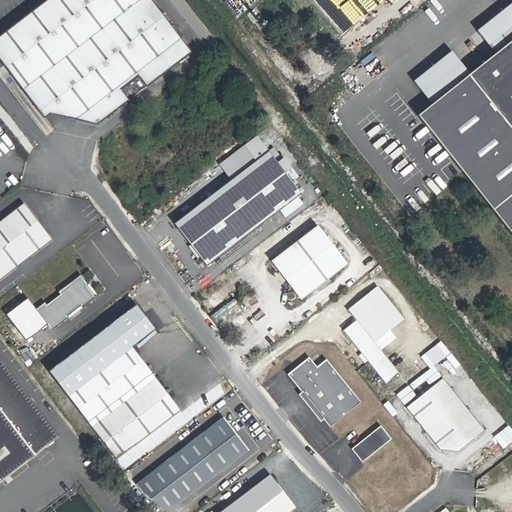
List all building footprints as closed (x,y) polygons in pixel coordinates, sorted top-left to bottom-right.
[(192,53),(151,0),(46,0),(0,35),(0,59),(45,117),(50,114),(98,125),(192,53)] [(511,7),(475,36),(493,60),(511,44),(511,7)] [(472,76),(432,107),(416,121),(511,243),(511,44),(493,60),(472,76)] [(454,54),(415,83),(432,107),(472,76),(454,54)] [(220,163),(232,180),(270,152),(258,135),(220,163)] [(303,194),(270,152),(232,180),(174,224),(207,267),(303,194)] [(0,282),(53,241),(24,205),(0,223),(0,282)] [(320,226),(274,262),(304,300),(350,264),(320,226)] [(31,297),(10,313),(29,339),(50,323),(54,327),(99,294),(84,274),(39,307),(31,297)] [(181,412),(130,347),(154,328),(136,304),(48,371),(117,461),(181,412)] [(398,373),(360,323),(347,333),(385,383),(398,373)] [(317,366),(310,356),(287,373),(329,427),(361,402),(327,358),(317,366)] [(18,397),(0,372),(0,389),(42,445),(50,439),(18,397)] [(484,432),(443,379),(405,408),(439,451),(456,453),(484,432)] [(0,389),(0,477),(42,445),(0,389)] [(228,417),(140,478),(163,511),(166,511),(253,452),(228,417)] [(506,447),(511,442),(511,425),(511,423),(496,435),(506,447)] [(391,439),(380,426),(351,449),(361,462),(391,439)] [(511,454),(502,462),(511,474),(511,473),(511,454)] [(291,511),(293,511),(266,476),(219,511),(291,511)]
